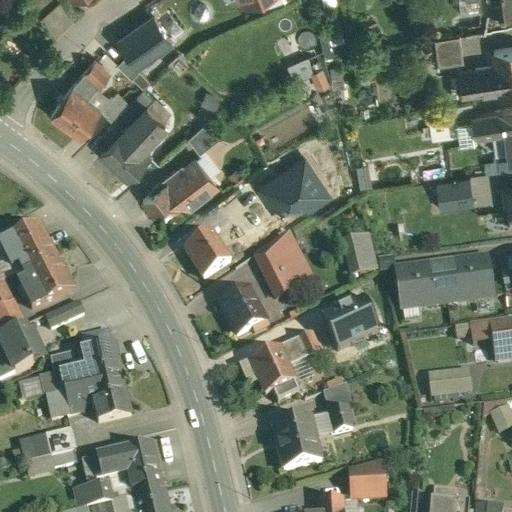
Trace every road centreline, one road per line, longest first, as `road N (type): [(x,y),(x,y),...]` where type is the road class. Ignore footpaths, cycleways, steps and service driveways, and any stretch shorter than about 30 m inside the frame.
road 1 (secondary): [(0,137),(75,200),(141,281),(189,380),(224,511)]
road 2 (residential): [(31,89),(127,0)]
